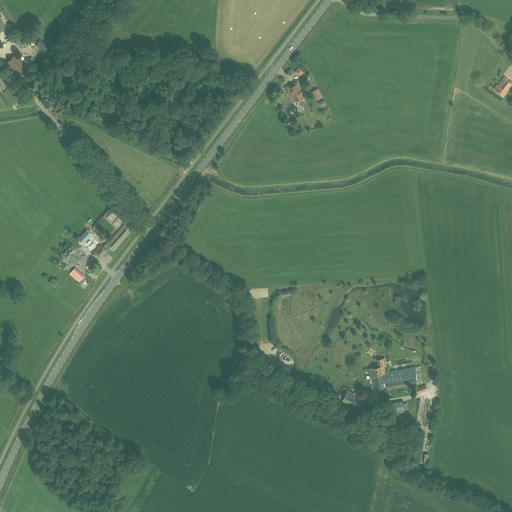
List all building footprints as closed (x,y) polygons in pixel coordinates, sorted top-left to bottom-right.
[(23,31),(17,36),(21,39),(26,34),(23,31)] [(54,46),(40,38),(36,45),(48,53),(54,46)] [(27,66),(15,54),(6,63),(19,75),(27,66)] [(504,97),(511,85),(511,81),(510,81),(508,80),(508,79),(505,76),(500,83),(498,86),(497,85),(494,89),(504,97)] [(0,77),(0,85),(14,106),(19,102),(1,77),(0,77)] [(304,96),(305,95),(302,90),(297,81),(293,83),(294,84),(291,86),(290,85),(286,87),(294,101),(305,96),(304,96)] [(318,89),(312,92),(317,100),(322,97),(318,89)] [(132,230),(125,223),(105,244),(112,250),(113,251),(132,230)] [(83,245),(92,234),(87,229),(77,240),(83,245)] [(94,249),(100,241),(96,238),(91,246),(94,249)] [(75,266),(83,257),(75,251),(77,249),(71,244),(62,255),(68,260),(75,266)] [(101,244),(94,251),(102,258),(107,252),(109,254),(112,250),(105,244),(103,246),(101,244)] [(374,389),(418,382),(415,367),(385,372),(384,366),(387,365),(385,358),(377,360),(379,367),(370,369),(371,377),(372,376),(374,389)] [(419,386),(415,387),(418,393),(427,390),(426,385),(419,387),(419,386)] [(363,398),(347,390),(342,402),(358,409),(363,398)] [(404,405),(403,401),(391,403),(393,413),(405,411),(405,410),(407,409),(406,404),(404,405)]
